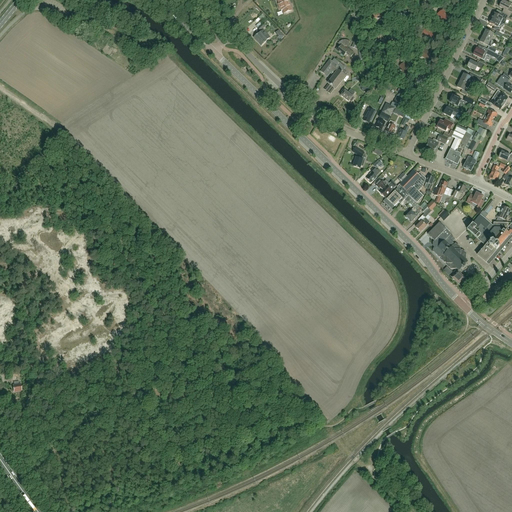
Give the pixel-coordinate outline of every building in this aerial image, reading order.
[(277,0),(278,0),(281,10),(283,10),(284,13),(292,11),(287,0),(277,0)] [(510,17),(511,11),(511,9),(509,8),(511,5),(503,1),(499,7),(504,10),(502,13),(510,17)] [(441,15),(439,17),(443,23),(449,18),(443,10),(439,13),(441,15)] [(492,18),(505,25),(505,23),(505,21),(508,16),(501,13),(499,16),(494,13),(494,14),(493,14),(492,14),(491,16),(491,18),(492,18)] [(502,27),(504,25),(505,25),(492,18),(491,19),(490,19),(488,22),(489,23),(489,24),(494,26),(493,29),(499,32),(502,27)] [(260,32),(266,27),(263,24),(257,28),(260,32)] [(427,29),(424,32),(426,34),(424,36),(429,41),(434,36),(427,29)] [(483,36),(491,40),(494,34),(486,30),(483,36)] [(270,38),(263,31),(260,33),(254,38),(261,46),(267,41),(270,38)] [(489,43),(491,40),(483,36),(480,42),(489,47),(491,44),(489,43)] [(361,41),(356,38),(351,47),(357,50),(361,41)] [(387,43),(385,47),(389,50),(394,42),(390,39),(387,43)] [(354,54),(346,47),(350,43),(349,42),(348,42),(347,41),(346,41),(345,41),(344,41),(343,41),(342,41),(341,42),(340,43),(339,44),(340,45),(339,45),(341,46),(340,48),(338,47),(336,50),(337,51),(344,57),(346,54),(351,58),(354,54)] [(493,58),(495,59),(497,55),(484,48),(482,51),(476,49),(473,55),(484,60),(486,57),(485,57),(483,56),(484,54),(493,58)] [(425,55),(423,58),(429,61),(433,55),(424,50),(422,54),(425,55)] [(336,90),(346,77),(348,74),(343,70),(345,68),(334,59),(332,62),(330,60),(321,72),(327,77),(330,74),(333,76),(328,84),(329,84),(324,90),(326,91),(326,92),(328,93),(330,94),(334,89),(336,90)] [(482,70),(484,65),(479,62),(478,65),(470,61),(467,67),(475,71),(477,67),(482,70)] [(403,68),(401,69),(405,75),(410,71),(405,63),(401,65),(403,68)] [(509,82),(511,78),(511,72),(509,77),(504,74),(502,77),(509,82)] [(460,81),(468,85),(469,81),(473,83),(474,81),(479,84),(481,80),(470,74),(469,77),(464,74),(460,81)] [(511,94),(511,92),(511,87),(507,84),(506,85),(504,84),(506,80),(501,77),(500,80),(502,81),(499,85),(502,87),(502,86),(504,88),(504,89),(511,94)] [(464,91),(466,88),(468,89),(469,85),(468,85),(460,81),(457,87),(462,90),(461,93),(466,96),(468,93),(464,91)] [(343,90),(341,92),(343,93),(341,96),(348,102),(350,101),(351,102),(354,99),(352,97),(353,97),(352,97),(355,93),(351,90),(348,93),(343,90)] [(497,100),(503,103),(505,105),(506,102),(507,101),(506,101),(508,98),(498,91),(494,97),(497,100)] [(406,100),(397,96),(393,103),(397,105),(402,108),(406,100)] [(449,102),(457,106),(459,102),(463,104),(464,102),(460,100),(461,100),(460,100),(461,99),(458,97),(457,98),(453,96),(449,102)] [(500,110),(501,107),(502,108),(503,107),(505,105),(503,103),(497,100),(494,97),(490,103),(500,110)] [(485,105),(487,101),(481,98),(479,102),(480,103),(479,106),(484,109),(485,105)] [(376,127),(382,130),(386,121),(388,122),(390,118),(390,117),(391,117),(395,109),(386,104),(382,113),(382,114),(379,118),(380,118),(380,120),(379,119),(376,127)] [(458,111),(453,109),(448,106),(447,109),(447,108),(443,114),(450,118),(452,115),(456,117),(458,111)] [(406,114),(400,108),(397,114),(404,118),(406,114)] [(365,118),(364,121),(368,123),(370,121),(371,121),(373,117),(375,112),(368,109),(364,117),(365,118)] [(487,118),(493,120),(494,117),(495,118),(497,114),(489,110),(487,113),(489,114),(487,118)] [(467,115),(459,111),(457,115),(465,119),(467,120),(468,118),(469,117),(467,115)] [(491,123),(493,120),(487,118),(486,121),(484,120),(482,123),(491,127),(492,124),(491,123)] [(446,132),(447,129),(450,130),(453,124),(445,120),(443,123),(440,121),(438,125),(437,124),(435,128),(437,129),(438,128),(446,132)] [(395,123),(392,122),(391,121),(386,131),(387,131),(386,132),(389,133),(389,132),(392,134),(395,127),(393,126),(395,123)] [(472,136),(465,133),(466,130),(457,126),(452,137),(456,139),(446,160),(451,150),(455,152),(458,153),(462,155),(465,148),(467,144),(472,136)] [(397,137),(398,137),(398,138),(400,140),(401,139),(403,140),(409,128),(406,127),(404,131),(401,129),(401,130),(397,137)] [(476,143),(480,136),(473,132),(468,129),(467,131),(466,130),(465,133),(472,136),(467,144),(465,148),(472,152),(476,143)] [(445,145),(448,139),(440,135),(439,137),(437,141),(445,145)] [(436,147),(437,147),(439,144),(429,139),(427,143),(428,143),(425,150),(433,154),(436,147)] [(363,160),(364,156),(363,156),(365,153),(356,148),(353,152),(358,156),(358,158),(356,158),(353,166),(360,169),(361,166),(363,166),(365,161),(363,160)] [(446,160),(450,162),(455,152),(451,150),(446,160)] [(498,158),(507,162),(509,158),(511,159),(511,157),(511,153),(511,155),(510,156),(501,151),(498,158)] [(450,162),(454,164),(458,153),(455,152),(450,162)] [(457,165),(462,155),(458,153),(454,164),(457,165)] [(471,171),(474,165),(474,164),(475,165),(476,162),(475,162),(475,161),(470,159),(471,158),(469,158),(468,157),(466,162),(463,168),(471,171)] [(374,165),(377,167),(377,168),(382,163),(379,160),(374,165)] [(495,181),(499,173),(496,172),(498,168),(494,166),(491,174),(489,178),(495,181)] [(507,166),(502,172),(505,175),(510,169),(507,166)] [(367,179),(367,180),(369,181),(371,183),(374,180),(375,180),(377,178),(376,176),(381,172),(378,169),(377,170),(375,169),(373,171),(373,172),(372,174),(371,173),(369,175),(370,175),(367,179)] [(416,204),(417,203),(423,196),(418,191),(422,187),(426,179),(419,173),(418,175),(414,171),(400,185),(397,187),(398,188),(387,200),(394,207),(399,202),(401,204),(404,200),(408,196),(416,204)] [(402,182),(407,177),(403,174),(398,179),(402,182)] [(511,187),(511,184),(511,179),(510,178),(511,176),(507,174),(503,178),(506,181),(505,185),(511,187)] [(432,185),(431,185),(434,179),(428,176),(425,183),(426,184),(424,188),(430,190),(432,185)] [(386,186),(386,187),(383,184),(384,184),(380,181),(375,186),(379,189),(380,187),(383,190),(380,193),(381,194),(381,195),(382,196),(383,196),(385,198),(392,191),(397,186),(392,181),(387,187),(386,186)] [(444,203),(445,201),(447,195),(444,194),(447,188),(446,188),(448,184),(442,181),(439,189),(437,188),(434,195),(437,197),(440,198),(440,197),(442,197),(440,202),(444,203)] [(462,195),(462,194),(466,188),(460,185),(457,192),(454,190),(451,196),(458,199),(461,194),(462,195)] [(483,196),(476,193),(474,197),(471,195),(467,203),(471,205),(472,203),(478,206),(477,208),(480,209),(484,202),(481,201),(483,196)] [(420,207),(417,203),(416,204),(408,196),(404,200),(407,203),(408,202),(413,206),(412,207),(414,208),(412,210),(411,210),(405,217),(408,220),(420,207)] [(480,215),(485,219),(493,208),(491,206),(494,203),(491,200),(480,215)] [(420,212),(422,209),(420,207),(408,220),(411,223),(418,216),(417,216),(419,214),(421,213),(420,212)] [(506,221),(511,210),(503,207),(498,217),(506,221)] [(425,218),(431,212),(429,209),(423,215),(425,218)] [(439,217),(444,221),(449,215),(445,211),(439,217)] [(486,263),(508,236),(504,232),(505,231),(503,229),(494,229),(480,216),(468,231),(484,245),(485,247),(477,256),(486,263)] [(426,226),(430,222),(425,218),(422,221),(415,227),(420,232),(427,226),(426,226)] [(439,223),(428,235),(434,242),(433,243),(433,246),(434,248),(436,246),(438,248),(440,245),(448,238),(451,235),(446,230),(439,223)] [(451,225),(447,229),(453,236),(458,232),(451,225)] [(433,249),(433,252),(438,257),(441,257),(441,258),(441,260),(444,263),(446,263),(446,264),(447,264),(447,266),(450,269),(458,269),(459,271),(461,269),(462,270),(467,265),(466,264),(468,262),(466,261),(466,253),(463,250),(461,250),(461,249),(460,249),(460,247),(457,244),(455,244),(454,244),(450,240),(448,238),(440,245),(438,248),(436,246),(434,248),(433,249)] [(460,286),(466,280),(456,270),(453,273),(455,275),(452,278),(453,279),(453,280),(454,281),(455,281),(460,286)]
